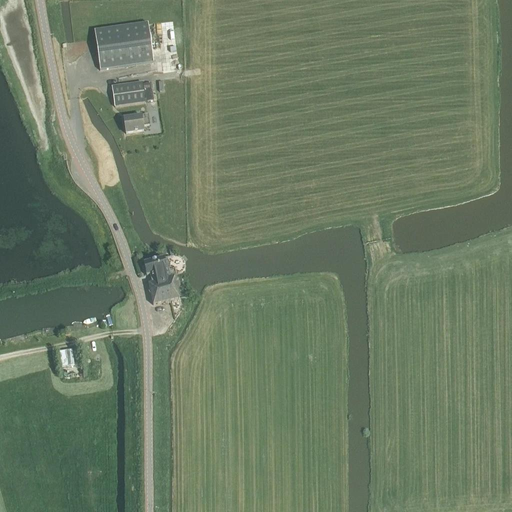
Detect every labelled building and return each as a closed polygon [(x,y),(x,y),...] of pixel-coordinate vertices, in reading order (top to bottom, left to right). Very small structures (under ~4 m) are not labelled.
[(150,25),(96,32),(101,71),(155,64),(150,25)] [(143,84),(113,88),(116,108),(146,104),(143,84)] [(151,84),(144,85),(146,102),(154,101),(151,84)] [(151,127),(150,117),(143,118),(143,117),(123,120),(126,135),(145,132),(145,128),(151,127)] [(167,260),(144,265),(147,277),(151,276),(169,272),(169,271),(170,270),(169,269),(170,266),(169,263),(168,261),(167,260)] [(175,279),(171,280),(169,272),(151,276),(151,280),(152,284),(149,285),(153,306),(179,301),(175,279)]
